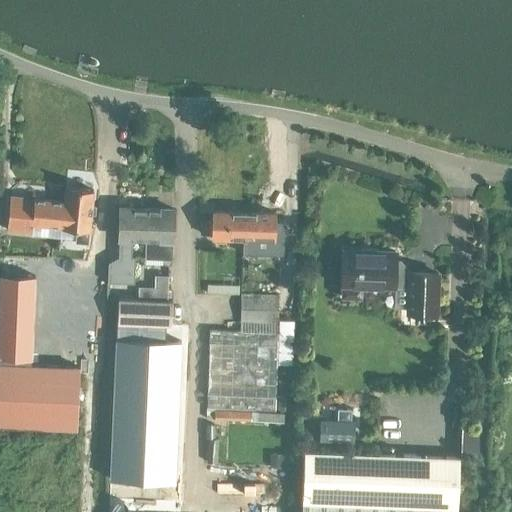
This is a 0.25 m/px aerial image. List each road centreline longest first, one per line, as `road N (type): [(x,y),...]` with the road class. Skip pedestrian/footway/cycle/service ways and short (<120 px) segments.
road 1 (unclassified): [(511,173),(320,121),(116,99),(0,55)]
road 2 (track): [(84,511),(96,257)]
